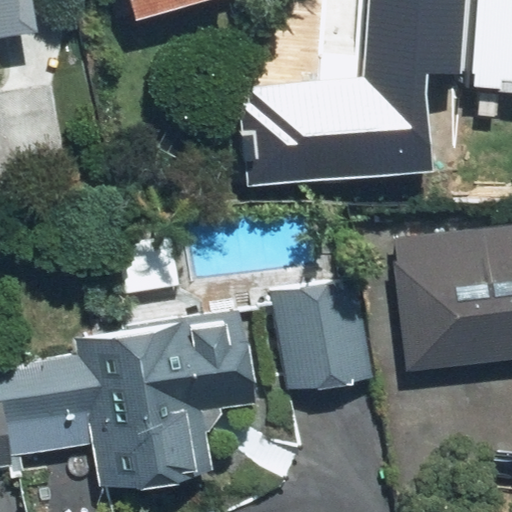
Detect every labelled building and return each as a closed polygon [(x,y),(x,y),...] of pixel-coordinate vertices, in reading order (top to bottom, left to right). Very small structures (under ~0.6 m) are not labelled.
[(0,0),(0,35),(19,32),(14,0),(0,0)] [(230,99),(241,189),(424,173),(417,107),(424,71),(452,72),(459,0),(371,0),(362,80),(230,99)] [(511,0),(469,0),(463,89),(511,93),(511,0)] [(397,365),(511,353),(511,221),(384,234),(397,365)] [(160,236),(111,243),(117,293),(166,287),(160,236)] [(349,291),(256,305),(268,385),(361,371),(349,291)] [(234,314),(72,331),(74,352),(0,360),(0,474),(16,473),(13,444),(83,436),(88,483),(187,472),(179,407),(243,400),(234,314)]
